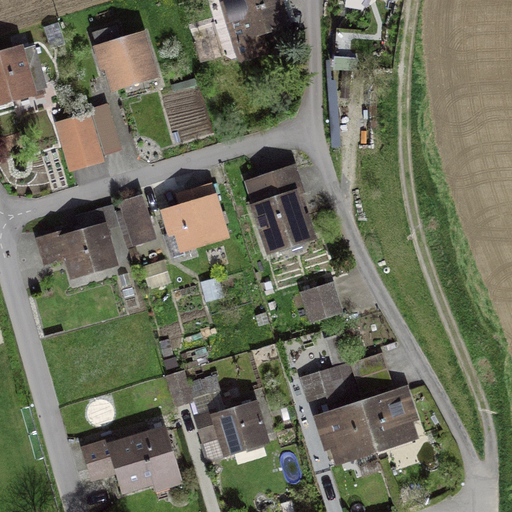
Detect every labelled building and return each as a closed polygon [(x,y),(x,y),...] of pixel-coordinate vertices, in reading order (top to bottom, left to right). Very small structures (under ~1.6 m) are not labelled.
[(280,0),(213,0),(236,69),(268,58),(261,39),(290,30),(280,0)] [(96,52),(120,44),(115,30),(91,38),(96,52)] [(364,33),(334,33),(335,74),(365,74),(364,33)] [(120,44),(96,52),(110,95),(156,80),(142,37),(120,44)] [(20,51),(0,57),(0,108),(33,99),(31,94),(44,90),(32,52),(21,55),(20,51)] [(107,110),(92,115),(105,157),(120,152),(107,110)] [(59,128),(72,173),(98,165),(85,120),(59,128)] [(243,186),(251,210),(267,257),(314,242),(299,198),(303,197),(294,169),(243,186)] [(224,240),(211,199),(208,189),(175,199),(179,211),(159,217),(171,256),(224,240)] [(153,241),(140,200),(119,207),(131,248),(153,241)] [(61,234),(36,241),(44,267),(62,262),(69,282),(114,268),(110,257),(113,256),(104,227),(63,240),(61,234)] [(341,315),(332,288),(300,297),(304,308),(292,312),(296,326),(310,322),(310,324),(341,315)] [(320,371),(333,409),(389,390),(379,361),(351,370),(348,362),(320,371)] [(190,372),(166,380),(176,408),(193,403),(199,420),(213,415),(209,403),(219,399),(213,379),(194,385),(190,372)] [(395,395),(362,405),(377,452),(414,440),(410,430),(416,428),(405,391),(395,395)] [(154,401),(136,406),(140,422),(158,417),(154,401)] [(199,420),(194,421),(202,446),(217,442),(223,461),(269,448),(256,403),(213,415),(199,420)] [(335,465),(377,452),(362,405),(329,416),(314,421),(324,453),(330,451),(335,465)] [(177,484),(161,431),(106,448),(105,443),(81,450),(92,486),(116,478),(123,500),(177,484)]
